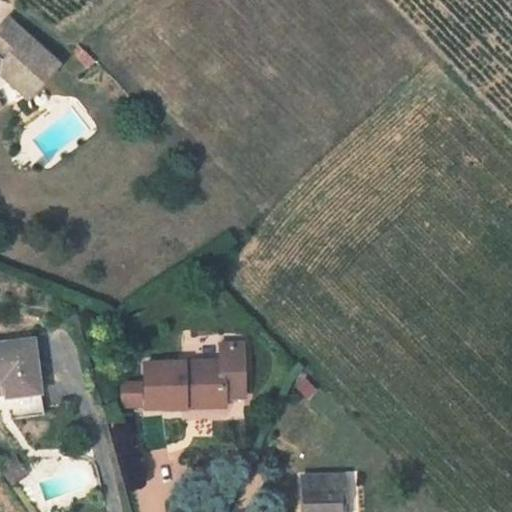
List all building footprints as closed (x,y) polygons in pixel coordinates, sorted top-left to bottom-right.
[(0,73),(27,98),(56,66),(6,21),(0,27),(0,73)] [(40,393),(33,341),(0,345),(0,396),(6,396),(9,419),(42,415),(40,393)] [(221,363),(144,365),(145,408),(184,407),(184,403),(223,402),(223,393),(243,392),(242,346),(220,347),(221,363)] [(138,367),(121,368),(121,404),(138,404),(138,367)] [(306,399),(315,390),(305,380),(296,388),(306,399)] [(0,470),(1,473),(19,461),(16,457),(0,467),(0,470)] [(12,487),(29,475),(19,461),(1,473),(12,487)] [(345,478),(302,479),(302,511),(342,511),(342,505),(346,505),(345,478)]
